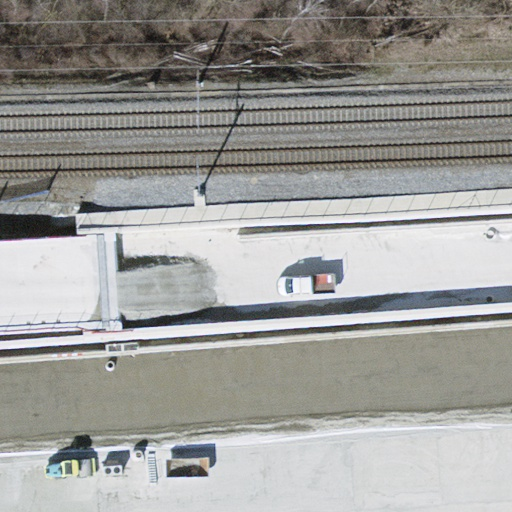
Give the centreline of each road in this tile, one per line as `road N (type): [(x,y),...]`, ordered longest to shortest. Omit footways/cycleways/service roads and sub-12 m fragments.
road 1 (motorway): [(511,347),(0,389)]
road 2 (motorway): [(0,504),(511,476)]
road 3 (motorway): [(511,262),(0,286)]
